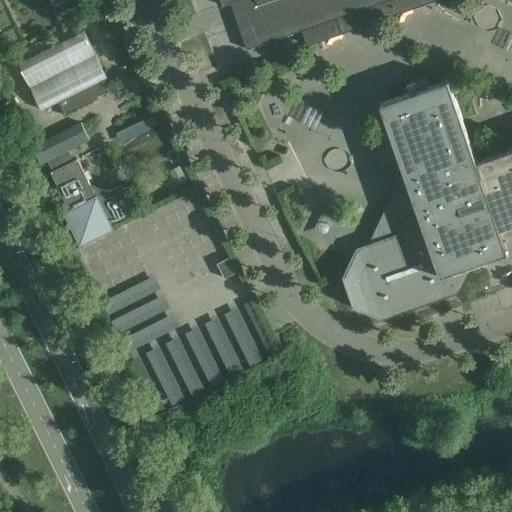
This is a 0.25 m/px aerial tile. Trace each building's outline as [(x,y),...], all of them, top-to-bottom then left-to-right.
[(220,0),(223,6),(238,1),(245,18),(237,21),(247,49),(302,30),(307,46),(437,0),(220,0)] [(107,77),(83,31),(18,63),(42,110),(58,102),(65,115),(93,101),(92,99),(109,91),(103,79),(107,77)] [(511,148),(477,161),(448,80),(381,104),(410,189),(399,193),(394,204),(389,201),(379,221),(385,239),(358,249),(345,275),(355,304),(381,317),(458,290),(470,265),(508,252),(506,246),(511,243),(511,148)] [(89,140),(81,123),(32,147),(40,164),(89,140)] [(77,159),(50,172),(69,211),(65,213),(81,244),(112,228),(110,224),(137,211),(123,184),(110,190),(109,191),(90,185),(77,159)] [(179,166),(170,170),(178,185),(186,180),(179,166)] [(110,296),(162,406),(227,376),(226,373),(265,354),(265,355),(276,350),(263,322),(250,328),(246,321),(259,315),(251,298),(181,332),(154,275),(110,296)]
